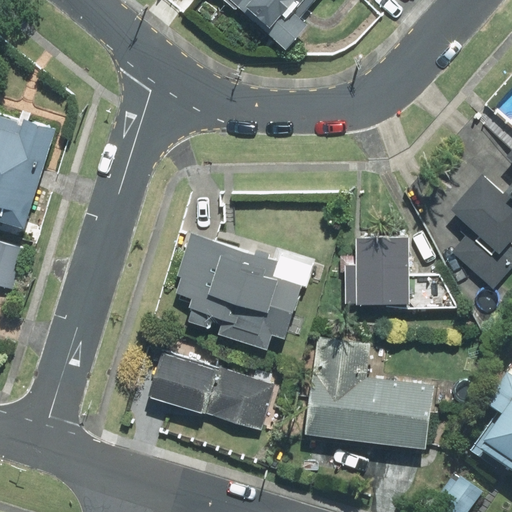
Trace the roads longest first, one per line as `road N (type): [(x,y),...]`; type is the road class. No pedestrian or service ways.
road 1 (residential): [(42,446),(160,70)]
road 2 (residential): [(160,70),(219,103),(297,106),(369,92),(431,48),(473,0)]
